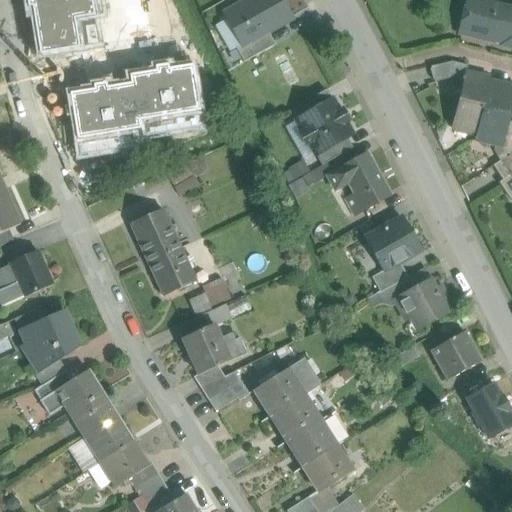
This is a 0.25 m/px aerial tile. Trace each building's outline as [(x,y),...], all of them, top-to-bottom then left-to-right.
[(77,148),(79,148),(140,138),(139,130),(199,120),(191,69),(167,72),(167,67),(157,69),(154,51),(159,50),(158,39),(152,40),(149,15),(154,14),(152,2),(145,2),(145,0),(53,0),(62,53),(73,51),(74,58),(82,56),(87,86),(79,87),(80,95),(69,97),(77,148)] [(280,0),(250,0),(225,15),(242,46),(243,47),(268,33),(292,20),(280,0)] [(511,9),(470,0),(467,0),(460,33),(503,44),(505,47),(511,48),(511,9)] [(236,49),(244,64),(276,46),(268,33),(243,47),(242,46),(236,49)] [(452,63),(430,68),(434,83),(448,80),(453,81),(453,83),(457,84),(457,85),(461,89),(465,75),(467,66),(452,63)] [(490,81),(465,75),(461,89),(452,129),(476,135),(477,135),(489,84),(489,85),(490,81)] [(511,90),(489,85),(489,84),(477,135),(476,135),(475,139),(495,144),(501,145),(506,122),(511,97),(511,90)] [(311,113),(331,101),(326,91),(305,103),(311,113)] [(311,113),(296,121),(303,133),(300,135),(306,146),(309,144),(316,156),(347,138),(352,135),(345,123),(348,121),(343,111),(339,113),(332,101),(331,101),(311,113)] [(511,122),(506,122),(501,145),(495,144),(493,152),(500,162),(510,156),(511,149),(511,122)] [(347,138),(316,156),(322,166),(327,164),(353,149),(347,138)] [(366,155),(342,168),(343,168),(332,174),(328,177),(336,191),(349,183),(355,194),(346,199),(354,215),(364,209),(365,211),(390,197),(366,155)] [(511,155),(510,156),(500,162),(495,165),(506,182),(507,183),(511,179),(511,155)] [(322,166),(302,178),(308,188),(328,177),(332,174),(327,164),(322,166)] [(187,167),(168,178),(174,187),(193,176),(187,167)] [(194,178),(175,189),(180,198),(199,187),(194,178)] [(511,179),(507,183),(506,182),(502,184),(511,199),(511,198),(511,179)] [(0,180),(0,235),(9,231),(21,226),(0,180)] [(349,183),(336,191),(342,201),(346,199),(355,194),(349,183)] [(146,262),(179,246),(173,234),(178,231),(175,225),(170,228),(162,210),(130,225),(146,262)] [(421,252),(402,219),(365,240),(383,272),(384,273),(400,264),(421,252)] [(9,231),(0,235),(0,247),(14,242),(9,231)] [(179,246),(146,262),(162,298),(195,283),(187,265),(192,263),(190,257),(184,260),(179,246)] [(38,253),(9,266),(10,267),(18,284),(10,287),(3,290),(0,291),(0,303),(2,308),(24,298),(53,285),(38,253)] [(400,264),(384,273),(383,272),(372,278),(380,293),(407,278),(400,264)] [(0,284),(3,290),(10,287),(18,284),(10,267),(0,271),(0,284)] [(380,293),(376,295),(382,305),(392,308),(397,304),(398,304),(395,300),(414,290),(407,278),(380,293)] [(221,280),(201,288),(204,295),(209,308),(229,300),(221,280)] [(414,290),(395,300),(398,304),(397,304),(406,321),(411,319),(419,315),(425,327),(452,312),(442,295),(439,297),(430,281),(414,290)] [(196,314),(209,308),(204,295),(190,301),(196,314)] [(376,295),(369,299),(375,309),(382,305),(376,295)] [(245,299),(225,308),(230,319),(250,310),(245,299)] [(224,305),(201,316),(206,328),(211,326),(212,327),(230,319),(225,308),(224,305)] [(41,308),(15,320),(20,331),(46,320),(41,308)] [(46,320),(20,331),(27,346),(35,345),(41,358),(32,364),(38,374),(39,374),(59,361),(74,351),(70,344),(77,340),(64,312),(46,320)] [(419,315),(411,319),(418,331),(425,327),(419,315)] [(201,316),(180,325),(186,337),(206,328),(201,316)] [(186,337),(181,340),(197,376),(198,376),(216,368),(245,355),(238,339),(221,347),(212,327),(211,326),(206,328),(186,337)] [(464,333),(430,351),(447,382),(481,363),(464,333)] [(80,347),(77,340),(70,344),(74,351),(80,347)] [(27,346),(32,364),(41,358),(35,345),(27,346)] [(420,357),(414,347),(393,358),(399,369),(420,357)] [(319,387),(302,360),(287,370),(304,396),(319,387)] [(59,361),(39,374),(38,374),(35,376),(42,386),(66,371),(59,361)] [(216,368),(198,376),(197,376),(192,378),(199,389),(223,378),(216,368)] [(287,370),(253,391),(270,417),(304,396),(287,370)] [(42,386),(34,391),(41,401),(49,396),(49,397),(60,390),(60,389),(72,381),(66,371),(42,386)] [(72,381),(60,389),(60,390),(49,397),(49,396),(41,401),(40,402),(49,416),(64,407),(69,415),(74,412),(102,394),(87,371),(72,381)] [(248,396),(233,373),(223,378),(229,387),(236,399),(237,402),(248,396)] [(223,378),(199,389),(207,401),(229,387),(223,378)] [(511,409),(498,380),(465,395),(485,440),(511,427),(511,409)] [(229,387),(207,401),(214,413),(236,399),(229,387)] [(102,394),(74,412),(84,427),(79,431),(84,439),(89,436),(117,418),(102,394)] [(304,396),(270,417),(286,442),(320,421),(304,396)] [(117,418),(89,436),(99,452),(94,455),(99,463),(104,460),(132,443),(117,418)] [(320,421),(286,442),(302,468),(336,446),(320,421)] [(132,443),(104,460),(114,476),(109,479),(115,488),(129,480),(148,468),(132,443)] [(336,446),(302,468),(318,492),(319,494),(326,490),(353,473),(336,446)] [(148,468),(129,480),(140,498),(144,495),(139,486),(157,474),(152,465),(148,468)] [(157,474),(139,486),(144,495),(163,483),(157,474)] [(163,483),(144,495),(150,504),(169,493),(163,483)] [(326,490),(319,494),(318,492),(308,498),(315,509),(316,511),(330,511),(334,509),(334,510),(337,507),(326,490)] [(169,493),(150,504),(154,511),(157,511),(174,501),(169,493)] [(154,511),(150,504),(144,495),(140,498),(149,511),(154,511)] [(157,511),(195,511),(185,495),(174,502),(174,501),(157,511)] [(337,507),(334,510),(336,511),(363,511),(351,496),(337,507)] [(308,498),(286,511),(310,511),(315,509),(308,498)]
